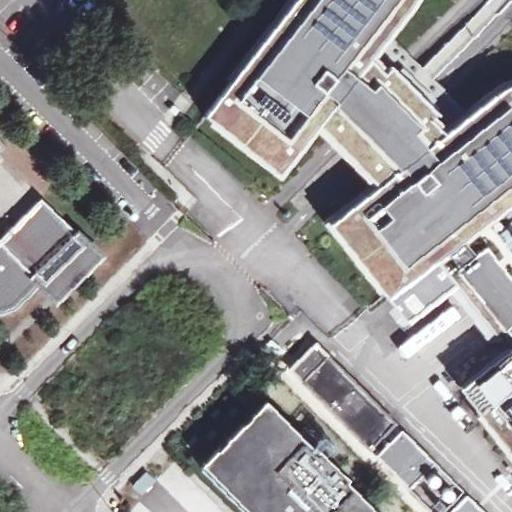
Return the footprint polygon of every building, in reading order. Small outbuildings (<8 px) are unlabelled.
[(320,223),(379,296),(431,257),(436,253),(453,240),(511,194),(511,79),(511,80),(498,87),(445,127),(430,113),(437,105),(414,82),(392,60),(385,67),(370,52),(409,0),(291,0),(198,118),(273,177),(317,119),(379,180),(320,223)] [(0,313),(6,313),(11,312),(15,309),(18,307),(21,305),(42,284),(85,241),(42,197),(0,238),(0,313)] [(453,240),(436,253),(449,269),(465,257),(453,240)] [(42,284),(49,291),(92,248),(85,241),(42,284)] [(449,269),(447,271),(495,335),(499,332),(511,322),(511,296),(476,249),(465,257),(449,269)] [(431,257),(379,296),(397,318),(447,282),(431,257)] [(511,342),(511,322),(499,332),(508,345),(511,342)] [(326,351),(314,339),(287,364),(301,377),(326,351)] [(511,342),(508,345),(449,390),(511,473),(511,342)] [(395,422),(327,353),(301,379),(369,448),(395,422)] [(374,511),(268,406),(205,469),(247,511),(374,511)] [(440,511),(461,491),(400,432),(375,457),(430,511),(440,511)] [(173,463),(155,479),(169,494),(187,479),(173,463)] [(139,494),(154,482),(145,471),(130,484),(139,494)] [(476,511),(478,510),(461,491),(440,511),(476,511)]
